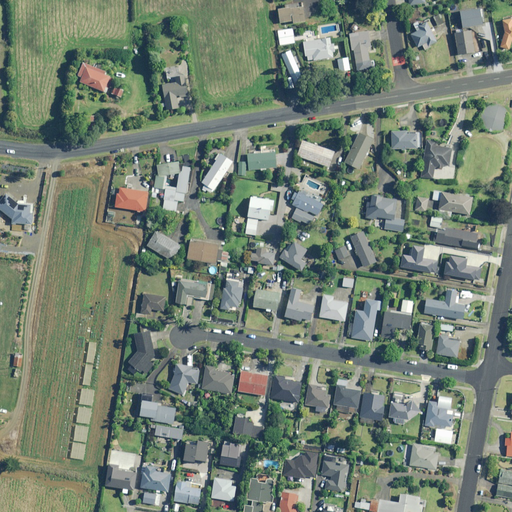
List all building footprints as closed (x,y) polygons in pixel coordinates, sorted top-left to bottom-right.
[(278,23),(292,22),(292,24),(305,22),(305,18),(304,18),(303,5),(277,7),(278,23)] [(474,14),(452,17),(454,33),(476,30),(474,14)] [(444,23),(441,15),(434,17),(438,26),(444,23)] [(413,28),(415,33),(409,35),(415,49),(436,41),(430,27),(429,27),(427,22),(413,28)] [(507,22),(493,24),(496,37),(490,52),(500,55),(504,45),(511,44),(510,42),(511,41),(511,27),(508,29),(507,22)] [(294,28),(276,30),(278,46),(296,43),(294,28)] [(343,56),(345,56),(348,79),(364,77),(361,54),(366,53),(364,35),(340,38),(343,56)] [(463,36),(446,38),(449,60),(466,58),(463,36)] [(330,39),(302,40),(303,61),(331,60),(330,39)] [(292,89),(292,84),(292,85),(303,80),(290,50),(280,55),(289,77),(284,77),(285,90),(292,89)] [(341,62),(328,63),(330,77),(342,76),(341,62)] [(69,80),(74,82),(71,87),(97,98),(104,82),(92,77),(93,74),(75,66),(69,80)] [(169,113),(167,100),(180,99),(178,80),(163,82),(163,88),(153,89),(156,115),(169,113)] [(114,93),(106,92),(104,100),(112,102),(114,93)] [(490,109),(478,110),(470,119),(471,131),(480,139),(492,138),(500,128),(499,116),(490,109)] [(365,144),(350,136),(335,167),(351,174),(365,144)] [(414,137),(383,137),(382,154),(414,154),(414,137)] [(327,157),(295,145),(288,162),(321,174),(327,157)] [(445,148),(418,145),(413,184),(425,183),(426,179),(427,173),(432,174),(441,171),(445,148)] [(226,158),(221,154),(217,160),(211,156),(190,188),(195,191),(193,195),(197,198),(200,194),(206,199),(227,167),(222,164),(226,158)] [(268,159),(239,159),(240,176),(268,175),(268,159)] [(155,214),(168,216),(170,205),(176,206),(182,172),(173,170),(170,166),(149,167),(144,201),(156,203),(155,214)] [(238,167),(229,166),(228,180),(237,181),(238,167)] [(431,197),(438,198),(437,210),(470,214),(472,195),(440,191),(440,190),(432,189),(431,197)] [(138,220),(142,197),(109,190),(104,213),(138,220)] [(282,207),(289,211),(283,222),(305,234),(311,222),(309,221),(316,208),(289,194),(282,207)] [(24,208),(14,205),(0,197),(0,219),(3,222),(4,221),(2,229),(22,231),(24,208)] [(373,234),(393,239),(396,224),(388,223),(391,202),(358,199),(355,224),(375,226),(373,234)] [(267,205),(241,200),(237,222),(263,226),(267,205)] [(420,204),(408,201),(405,214),(417,217),(420,204)] [(436,223),(423,220),(421,231),(434,233),(436,223)] [(328,237),(329,228),(322,227),(321,236),(328,237)] [(469,254),(470,238),(436,232),(436,236),(426,234),(425,246),(469,254)] [(173,250),(148,235),(139,251),(164,265),(173,250)] [(357,235),(341,241),(353,274),(369,268),(357,235)] [(222,255),(211,254),(213,247),(182,242),(178,265),(209,270),(209,268),(220,270),(222,255)] [(309,260),(283,243),(270,263),(295,280),(309,260)] [(342,249),(325,255),(329,265),(346,259),(342,249)] [(269,256),(244,251),(241,265),(266,270),(269,256)] [(470,289),(474,268),(415,258),(411,279),(470,289)] [(412,263),(396,260),(394,272),(410,275),(412,263)] [(237,279),(219,276),(210,314),(229,318),(235,287),(237,279)] [(346,283),(334,281),(333,290),(345,292),(346,283)] [(183,311),(184,303),(200,305),(202,288),(188,286),(188,285),(172,282),(166,307),(183,311)] [(290,306),(293,295),(284,293),(276,322),(293,326),(293,325),(293,323),(302,325),(304,318),(306,310),(290,306)] [(271,298),(255,296),(247,294),(244,312),(257,314),(257,316),(262,316),(262,315),(268,316),(271,298)] [(449,308),(451,296),(441,294),(439,306),(420,303),(418,318),(430,320),(457,324),(457,323),(458,316),(459,310),(457,309),(449,308)] [(145,313),(148,314),(154,315),(157,300),(135,297),(135,298),(132,316),(141,318),(142,313),(145,313)] [(325,301),(324,301),(315,299),(311,321),(331,325),(334,325),(335,326),(336,326),(339,307),(324,304),(325,301)] [(375,307),(374,307),(356,304),(355,316),(346,315),(344,329),(358,331),(359,332),(365,333),(368,315),(373,316),(375,307)] [(392,316),(403,318),(404,306),(394,305),(393,312),(392,316)] [(404,321),(379,317),(377,316),(373,343),(384,345),(385,345),(386,342),(387,333),(392,333),(399,335),(402,335),(404,321)] [(424,326),(423,325),(410,323),(407,345),(411,346),(410,348),(419,350),(422,350),(423,339),(422,339),(424,326)] [(149,358),(146,345),(144,334),(140,335),(128,337),(132,354),(122,365),(125,368),(122,372),(128,377),(132,373),(135,376),(137,374),(140,377),(148,368),(147,367),(150,363),(152,361),(150,359),(149,358)] [(449,359),(452,341),(441,339),(441,338),(431,337),(431,338),(428,356),(449,359)] [(7,358),(5,370),(12,372),(15,360),(7,358)] [(182,371),(170,369),(166,368),(164,380),(159,393),(174,399),(176,394),(179,386),(181,387),(187,388),(189,375),(181,374),(182,371)] [(207,372),(208,371),(198,370),(194,393),(224,398),(226,387),(226,384),(227,380),(226,380),(225,380),(221,379),(222,377),(207,374),(207,372)] [(256,401),(260,381),(233,376),(229,396),(253,400),(255,401),(256,401)] [(277,381),(275,380),(266,379),(262,402),(288,406),(289,406),(290,406),(294,386),(292,386),(285,384),(277,383),(277,381)] [(328,386),(324,411),(328,412),(327,417),(339,419),(344,420),(345,417),(347,418),(347,415),(349,416),(352,398),(337,395),(338,387),(328,386)] [(313,392),(300,390),(299,390),(296,411),(301,412),(319,415),(321,402),(321,401),(317,401),(317,397),(316,396),(317,392),(313,391),(313,392)] [(371,394),(368,393),(364,392),(364,396),(356,395),(352,416),(352,419),(353,419),(352,424),(355,425),(356,425),(365,426),(365,422),(368,422),(374,423),(377,409),(375,409),(376,399),(377,398),(370,398),(371,394)] [(511,398),(506,398),(505,397),(505,398),(502,415),(501,417),(501,418),(501,420),(502,420),(502,424),(501,425),(509,426),(509,427),(511,426),(511,398)] [(397,425),(410,416),(401,404),(401,405),(395,409),(392,409),(380,407),(378,421),(383,422),(383,425),(386,426),(387,426),(388,423),(397,425)] [(149,408),(135,406),(133,405),(130,421),(142,423),(142,425),(164,429),(166,413),(151,411),(148,410),(149,408)] [(430,408),(423,406),(421,406),(417,430),(422,431),(436,433),(437,431),(444,432),(444,430),(445,427),(446,420),(439,419),(440,414),(439,414),(429,412),(430,408)] [(251,419),(237,417),(233,433),(262,438),(264,427),(254,426),(255,423),(250,423),(251,419)] [(511,430),(508,430),(508,436),(500,436),(500,442),(494,442),(494,450),(496,450),(495,458),(495,460),(497,460),(506,461),(507,452),(507,451),(511,451),(511,450),(511,430)] [(187,441),(184,460),(194,462),(195,459),(206,461),(210,442),(198,440),(198,443),(187,441)] [(233,446),(213,443),(209,469),(230,472),(233,446)] [(431,472),(431,469),(432,457),(427,456),(427,453),(422,451),(413,451),(414,447),(403,446),(400,470),(421,472),(421,474),(424,475),(424,473),(431,473),(431,472)] [(285,463),(277,462),(274,478),(296,481),(296,479),(306,480),(310,457),(297,455),(296,459),(292,458),(285,463)] [(340,459),(331,458),(323,457),(322,461),(323,461),(321,473),(321,474),(331,476),(330,478),(330,480),(326,480),(325,488),(341,491),(342,490),(342,487),(345,487),(346,482),(343,482),(345,473),(347,473),(349,464),(342,463),(342,460),(340,459)] [(117,466),(109,465),(107,464),(104,485),(122,488),(122,492),(125,493),(126,493),(127,489),(130,490),(133,490),(135,472),(117,470),(117,468),(117,466)] [(154,471),(155,467),(145,466),(141,466),(140,473),(142,473),(139,487),(166,492),(167,492),(170,474),(154,471)] [(511,470),(506,470),(502,469),(501,469),(498,482),(511,484),(511,486),(498,484),(496,495),(511,497),(511,470)] [(264,474),(260,473),(258,473),(257,473),(256,474),(256,475),(255,479),(250,478),(248,489),(247,489),(245,499),(249,500),(252,500),(251,506),(248,506),(244,505),(242,511),(261,511),(263,505),(259,504),(259,502),(263,502),(265,503),(266,502),(272,503),(273,497),(272,496),(272,495),(271,495),(273,483),(273,482),(273,481),(272,480),(271,480),(269,479),(269,477),(269,476),(268,475),(267,475),(264,474)] [(231,481),(215,478),(213,478),(210,497),(212,498),(226,500),(233,501),(235,487),(231,486),(231,481)] [(198,504),(200,489),(189,487),(190,482),(190,481),(185,480),(185,482),(176,481),(173,501),(185,502),(187,503),(198,504)] [(297,502),(298,495),(298,492),(283,490),(282,492),(281,492),(279,506),(281,511),(297,511),(295,504),(295,502),(297,502)] [(160,495),(143,492),(142,502),(158,505),(160,495)] [(408,495),(406,495),(400,494),(398,503),(387,501),(379,499),(379,500),(375,499),(375,501),(371,500),(370,503),(364,502),(365,499),(361,498),(360,502),(355,501),(354,506),(369,509),(369,510),(377,511),(376,511),(420,511),(422,506),(418,505),(420,498),(408,495)]
